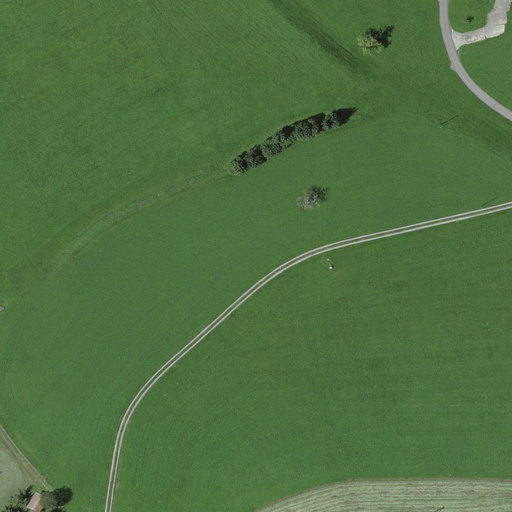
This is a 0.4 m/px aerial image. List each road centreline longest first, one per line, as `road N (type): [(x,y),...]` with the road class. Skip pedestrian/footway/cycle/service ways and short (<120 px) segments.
road 1 (track): [(106,511),(125,417),(162,371),(286,266),(336,245),(511,205)]
road 2 (residential): [(511,116),(476,92),(454,59),(446,0)]
